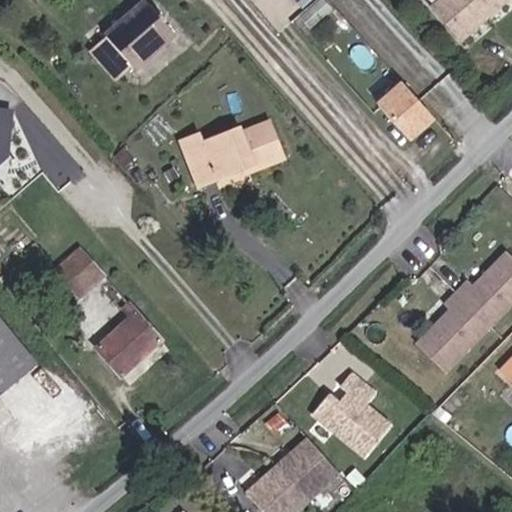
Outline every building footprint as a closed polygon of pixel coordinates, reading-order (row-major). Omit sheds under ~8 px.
[(134,71),(176,34),(147,0),(143,0),(105,36),(134,71)] [(332,11),(322,0),(300,19),(309,30),(332,11)] [(458,42),(507,0),(435,0),(429,6),(458,42)] [(427,111),(402,83),(369,112),(399,146),(423,125),(418,119),(427,111)] [(0,178),(2,177),(2,163),(13,154),(16,107),(0,106),(0,178)] [(423,125),(432,117),(427,111),(418,119),(423,125)] [(236,123),(199,137),(196,130),(178,136),(194,176),(242,159),(249,156),(252,164),(278,154),(264,119),(237,127),(236,123)] [(249,156),(242,159),(245,167),(252,164),(249,156)] [(53,270),(68,289),(100,262),(84,245),(53,270)] [(511,309),(511,253),(478,288),(472,283),(449,306),(454,311),(420,346),(448,374),(511,309)] [(100,262),(68,289),(76,299),(108,272),(100,262)] [(121,376),(164,339),(130,299),(118,309),(126,318),(96,345),(121,376)] [(38,363),(0,316),(0,394),(5,390),(26,416),(49,398),(27,372),(38,363)] [(511,350),(497,367),(511,382),(511,350)] [(337,400),(317,417),(363,469),(393,443),(372,419),(384,409),(362,384),(350,395),(355,401),(345,410),(337,400)] [(308,440),(247,492),(264,511),(309,511),(345,481),(308,440)]
